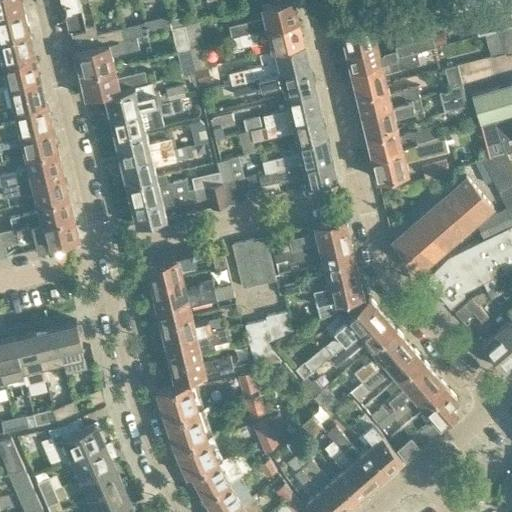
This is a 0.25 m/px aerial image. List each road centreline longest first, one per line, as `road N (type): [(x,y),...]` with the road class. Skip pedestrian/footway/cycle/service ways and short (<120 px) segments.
road 1 (residential): [(181,511),(140,417),(101,255)]
road 2 (residential): [(360,191),(101,255)]
road 3 (residential): [(101,255),(40,0)]
road 4 (residential): [(360,191),(382,273),(491,403)]
road 5 (residential): [(313,0),(360,191)]
